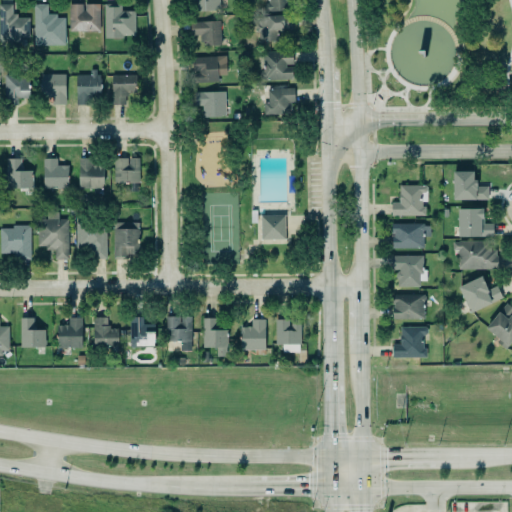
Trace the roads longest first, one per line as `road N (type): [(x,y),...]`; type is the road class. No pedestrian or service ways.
road 1 (residential): [(0,287),(362,285)]
road 2 (secondary): [(334,457),(105,450),(0,432)]
road 3 (residential): [(174,286),(163,0)]
road 4 (secondary): [(0,464),(148,485),(248,488)]
road 5 (secondary): [(331,154),(334,375)]
road 6 (residential): [(170,129),(0,129)]
road 7 (secondary): [(360,155),(353,0)]
road 8 (tertiary): [(360,155),(511,152)]
road 9 (secondary): [(364,490),(511,489)]
road 10 (secondary): [(362,285),(360,155)]
